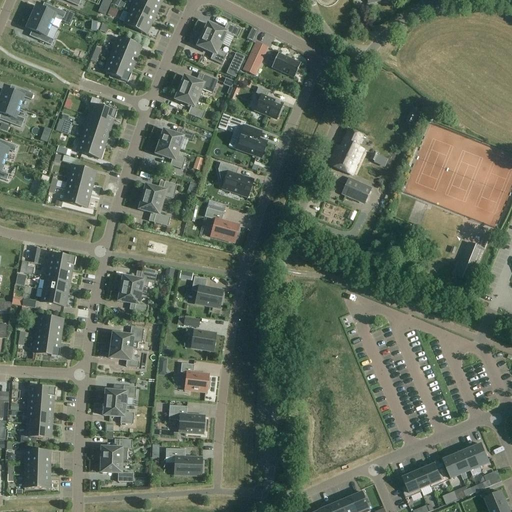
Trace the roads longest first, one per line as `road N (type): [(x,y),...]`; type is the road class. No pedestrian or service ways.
road 1 (unclassified): [(262,511),(279,270),(358,73)]
road 2 (residential): [(322,56),(275,163),(241,277),(216,492)]
road 3 (residential): [(506,409),(480,339),(511,259)]
road 4 (residential): [(147,106),(104,251)]
road 5 (unclassified): [(358,73),(378,41),(414,13),(476,0)]
road 6 (residential): [(84,374),(77,511)]
road 7 (residential): [(372,465),(493,414)]
road 8 (residential): [(104,251),(84,374)]
road 9 (residential): [(322,56),(212,0)]
